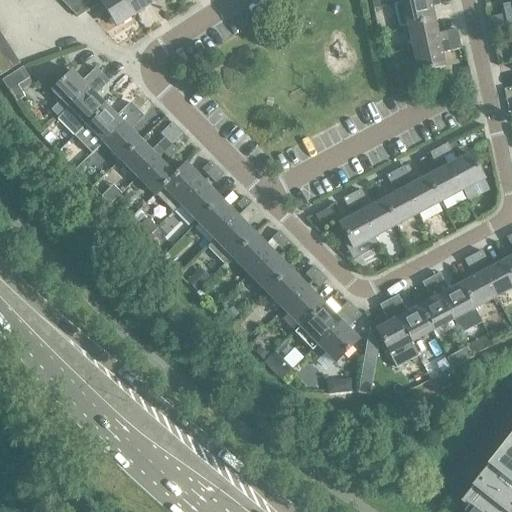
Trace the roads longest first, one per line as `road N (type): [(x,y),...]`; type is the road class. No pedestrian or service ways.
road 1 (residential): [(243,0),(165,51),(152,71),(166,96),(352,288),(374,293),(509,217)]
road 2 (secondary): [(286,511),(0,268)]
road 3 (secondary): [(0,311),(205,511)]
road 4 (residential): [(509,217),(468,0)]
